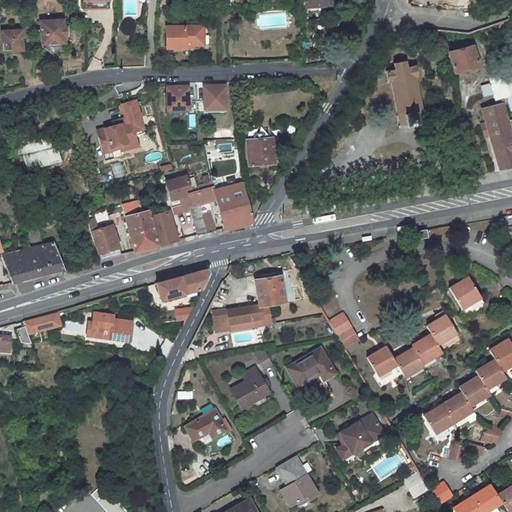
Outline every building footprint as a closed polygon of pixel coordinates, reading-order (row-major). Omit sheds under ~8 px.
[(42,19),(43,42),(54,53),(66,42),(65,36),(65,25),(65,19),(42,19)] [(205,26),(165,27),(165,48),(187,48),(187,45),(200,46),(200,36),(205,36),(205,26)] [(3,32),(3,52),(12,52),(12,56),(21,56),(21,32),(3,32)] [(473,46),(449,53),(455,72),(478,66),(473,46)] [(418,76),(416,66),(408,67),(407,61),(394,64),(395,70),(387,72),(389,83),(391,82),(398,115),(397,116),(397,117),(398,116),(399,125),(399,127),(400,126),(400,127),(401,127),(401,126),(424,122),(425,122),(425,121),(426,121),(426,120),(424,120),(423,111),(424,111),(424,110),(423,110),(416,77),(418,76)] [(511,72),(489,78),(490,83),(480,85),(484,97),(494,94),(495,98),(505,95),(509,109),(511,107),(511,72)] [(226,83),(204,84),(205,111),(228,110),(226,83)] [(191,84),(166,85),(167,112),(191,111),(191,84)] [(111,146),(119,144),(120,147),(121,150),(138,146),(134,131),(145,128),(137,99),(123,102),(127,117),(127,121),(114,124),(98,128),(101,143),(109,140),(111,146)] [(488,134),(498,171),(511,168),(511,118),(508,120),(503,103),(482,108),(485,122),(488,134)] [(55,135),(21,144),(27,165),(39,161),(37,157),(46,154),(48,163),(61,160),(55,135)] [(273,138),(247,139),(249,165),(261,164),(274,163),(273,138)] [(103,151),(120,147),(119,144),(111,146),(109,140),(101,143),(103,151)] [(28,169),(48,163),(46,154),(37,157),(39,161),(27,165),(28,169)] [(214,191),(212,181),(191,187),(187,174),(166,180),(171,198),(180,195),(182,205),(173,207),(175,214),(192,209),(198,235),(216,231),(209,201),(216,200),(214,191)] [(241,183),(214,191),(216,200),(224,229),(252,221),(241,183)] [(124,211),(134,251),(157,246),(150,216),(149,211),(142,212),(138,201),(123,205),(124,211)] [(123,205),(114,208),(114,214),(117,213),(124,211),(123,205)] [(176,237),(169,212),(150,216),(157,246),(182,240),(180,235),(176,237)] [(511,215),(501,217),(511,238),(511,215)] [(56,216),(47,219),(53,232),(61,230),(56,216)] [(121,255),(111,220),(96,224),(94,219),(87,221),(99,261),(121,255)] [(0,220),(0,251),(1,251),(0,248),(0,246),(9,243),(2,220),(0,220)] [(30,249),(36,247),(29,228),(24,229),(26,236),(29,244),(30,249)] [(41,276),(64,270),(53,243),(36,247),(30,249),(35,261),(41,276)] [(2,256),(6,268),(35,261),(30,249),(25,250),(2,256)] [(6,268),(12,283),(24,280),(41,276),(35,261),(6,268)] [(161,299),(196,290),(200,292),(210,272),(207,269),(156,283),(161,299)] [(467,301),(478,294),(468,276),(466,273),(458,277),(460,280),(449,287),(460,308),(468,303),(467,301)] [(280,275),(255,280),(259,306),(268,305),(285,302),(281,279),(280,275)] [(281,279),(285,302),(293,301),(289,278),(281,279)] [(259,306),(227,311),(208,315),(212,334),(230,331),(252,328),(251,320),(261,318),(259,306)] [(176,309),(177,320),(187,319),(192,307),(176,309)] [(55,312),(23,321),(25,327),(27,332),(58,324),(55,312)] [(357,339),(342,313),(328,321),(337,337),(344,347),(357,339)] [(94,335),(113,337),(113,340),(130,343),(133,322),(117,320),(117,317),(97,314),(94,335)] [(455,333),(445,315),(426,326),(430,334),(435,341),(446,335),(447,337),(455,333)] [(262,327),(261,318),(251,320),(252,328),(262,327)] [(27,332),(25,327),(16,330),(21,343),(31,344),(27,332)] [(433,356),(441,352),(435,341),(430,334),(411,345),(412,348),(420,361),(432,355),(433,356)] [(329,355),(344,347),(337,337),(320,340),(329,355)] [(511,345),(507,338),(489,349),(499,367),(511,360),(511,362),(511,345)] [(0,352),(8,354),(10,341),(0,339),(0,352)] [(392,359),(385,347),(365,358),(375,373),(387,366),(389,369),(396,365),(392,359)] [(423,365),(420,361),(412,348),(392,359),(396,365),(402,374),(414,368),(415,369),(423,365)] [(320,349),(287,368),(298,386),(320,374),(323,380),(334,374),(331,367),(335,365),(332,361),(328,363),(320,349)] [(263,368),(271,364),(264,350),(256,355),(263,368)] [(496,381),(504,376),(499,367),(494,359),(474,370),(477,375),(484,386),(495,379),(496,381)] [(269,393),(254,367),(241,375),(245,382),(230,390),(241,409),(269,393)] [(488,393),(484,386),(477,375),(458,387),(461,392),(467,402),(478,396),(480,398),(488,393)] [(143,382),(133,379),(130,388),(140,391),(143,382)] [(467,402),(461,392),(441,404),(451,419),(462,412),(464,415),(468,422),(476,417),(472,410),(467,402)] [(511,418),(511,403),(501,401),(496,415),(511,419),(511,418)] [(452,422),(451,419),(441,404),(423,415),(431,430),(443,424),(444,426),(452,422)] [(214,411),(184,427),(192,441),(208,432),(212,438),(225,431),(214,411)] [(384,435),(373,414),(337,434),(343,444),(346,443),(352,452),(384,435)] [(502,429),(487,425),(485,432),(482,431),(480,439),(495,443),(498,436),(500,436),(502,429)] [(219,452),(214,442),(208,445),(214,455),(219,452)] [(466,447),(452,443),(448,458),(462,462),(466,450),(481,454),(483,446),(468,442),(466,447)] [(352,452),(346,443),(343,444),(336,449),(341,458),(352,452)] [(281,463),(287,475),(292,484),(281,491),(289,505),(306,496),(308,499),(317,494),(301,467),(294,455),(281,463)] [(417,471),(403,479),(413,497),(428,489),(417,471)] [(451,496),(443,482),(429,490),(437,504),(451,496)] [(129,511),(104,483),(93,493),(109,511),(129,511)] [(501,502),(497,494),(491,483),(471,496),(481,511),(493,504),(494,506),(501,502)] [(511,484),(497,494),(507,510),(511,506),(511,484)] [(481,511),(471,496),(452,507),(454,511),(481,511)] [(253,511),(246,499),(223,511),(253,511)]
